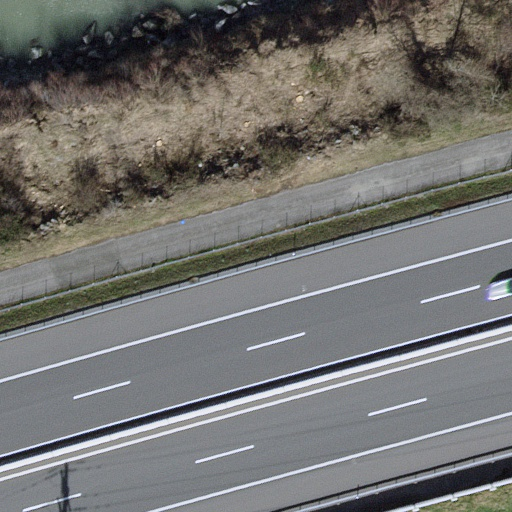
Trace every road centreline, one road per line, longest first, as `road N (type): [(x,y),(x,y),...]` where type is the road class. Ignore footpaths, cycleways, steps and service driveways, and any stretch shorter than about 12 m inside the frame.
road 1 (unclassified): [(511,148),(0,290)]
road 2 (motorway): [(511,276),(0,416)]
road 3 (motorway): [(23,511),(511,375)]
